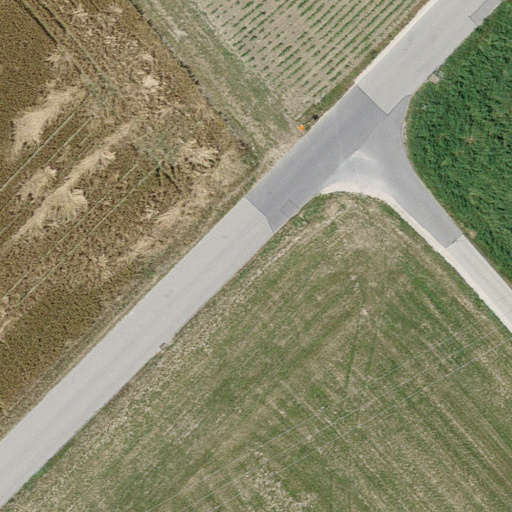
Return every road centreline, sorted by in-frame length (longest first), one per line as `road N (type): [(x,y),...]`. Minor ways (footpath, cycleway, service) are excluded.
road 1 (unclassified): [(0,473),(469,0)]
road 2 (track): [(352,126),(511,308)]
